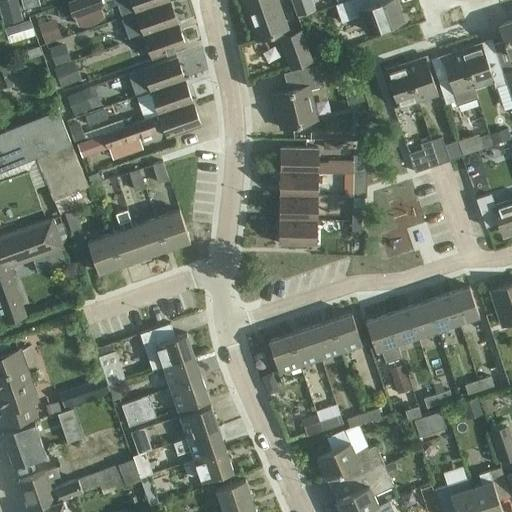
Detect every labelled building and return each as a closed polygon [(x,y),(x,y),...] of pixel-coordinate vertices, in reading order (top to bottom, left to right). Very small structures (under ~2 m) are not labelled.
[(100,0),(78,0),(70,3),(75,18),(104,8),(100,0)] [(127,0),(118,3),(123,18),(170,1),(169,0),(127,0)] [(242,0),(257,39),(276,33),(288,28),(278,0),(242,0)] [(294,0),(299,14),(314,9),(310,0),(294,0)] [(346,0),(337,4),(343,21),(361,15),(367,31),(403,18),(396,0),(346,0)] [(131,40),(178,24),(170,1),(123,18),(131,40)] [(18,5),(1,9),(5,24),(21,19),(18,5)] [(10,43),(37,35),(32,21),(5,29),(10,43)] [(511,22),(501,26),(511,59),(511,22)] [(153,59),(168,54),(187,47),(178,24),(131,40),(132,42),(146,37),(153,59)] [(280,37),(291,68),(312,60),(301,30),(280,37)] [(6,56),(34,48),(31,38),(3,46),(6,56)] [(72,59),(66,42),(50,48),(56,65),(72,59)] [(507,83),(501,66),(495,47),(485,50),(482,43),(462,50),(475,89),(476,89),(495,83),(496,87),(507,83)] [(30,60),(44,55),(42,47),(27,51),(30,60)] [(459,105),(479,98),(476,89),(475,89),(462,50),(443,56),(449,76),(439,80),(447,103),(458,100),(459,105)] [(419,100),(439,94),(426,56),(406,63),(419,100)] [(138,97),(151,92),(185,81),(176,57),(129,74),(138,97)] [(83,80),(76,60),(57,67),(64,86),(83,80)] [(11,75),(28,70),(25,61),(1,69),(8,89),(15,87),(11,75)] [(399,107),(418,101),(419,100),(406,63),(386,70),(399,107)] [(282,129),(301,124),(317,120),(310,91),(324,88),(319,65),(284,74),(288,91),(273,94),(282,129)] [(159,115),(193,104),(185,81),(151,92),(159,115)] [(87,88),(68,96),(75,114),(93,108),(87,88)] [(201,126),(193,104),(159,115),(167,138),(201,126)] [(92,185),(88,187),(60,111),(0,132),(0,180),(29,170),(35,187),(48,182),(54,199),(61,215),(65,213),(75,209),(97,200),(92,185)] [(95,111),(85,115),(88,124),(99,121),(95,111)] [(75,144),(77,143),(136,123),(133,115),(85,133),(81,121),(68,125),(75,144)] [(82,155),(88,153),(157,129),(154,117),(136,123),(77,143),(82,155)] [(511,139),(508,128),(490,135),(494,146),(511,139)] [(490,133),(480,136),(484,149),(494,146),(490,135),(490,133)] [(464,156),(458,140),(446,144),(444,136),(432,140),(440,164),(464,156)] [(440,164),(432,140),(421,143),(423,149),(409,153),(415,172),(440,164)] [(317,173),(317,169),(346,170),(346,174),(368,174),(368,156),(353,155),(353,161),(329,160),(329,162),(317,162),(318,148),(282,147),(281,172),(317,173)] [(159,183),(168,179),(163,162),(153,165),(159,183)] [(464,170),(472,191),(490,185),(482,163),(464,170)] [(134,191),(145,187),(139,169),(129,173),(134,191)] [(42,207),(35,187),(29,170),(0,180),(0,210),(3,220),(42,207)] [(281,196),(317,197),(317,173),(281,172),(281,196)] [(89,176),(92,185),(97,200),(98,199),(96,194),(104,191),(98,173),(89,176)] [(368,174),(346,174),(346,193),(353,193),(353,198),(362,198),(362,193),(367,193),(368,174)] [(491,195),(477,199),(488,227),(499,222),(503,233),(511,229),(511,199),(495,205),(491,195)] [(316,221),(317,197),(281,196),(280,220),(316,221)] [(353,198),(353,222),(362,223),(362,198),(353,198)] [(75,209),(65,213),(71,231),(81,227),(75,209)] [(180,210),(168,214),(178,244),(190,240),(180,210)] [(0,307),(5,322),(24,316),(25,315),(8,266),(62,246),(61,244),(75,240),(71,231),(65,213),(61,215),(52,218),(0,237),(0,307)] [(168,214),(157,218),(167,248),(178,244),(168,214)] [(157,218),(145,222),(156,252),(167,248),(157,218)] [(316,244),(316,224),(316,221),(280,220),(280,243),(316,244)] [(145,222),(134,226),(145,256),(156,252),(145,222)] [(362,234),(362,223),(353,222),(353,234),(362,234)] [(134,226),(123,230),(134,260),(145,256),(134,226)] [(123,230),(112,234),(122,264),(134,260),(123,230)] [(101,238),(111,268),(122,264),(112,234),(101,238)] [(99,272),(111,268),(101,238),(89,242),(99,272)] [(511,284),(491,291),(497,310),(502,325),(511,321),(511,284)] [(90,285),(77,289),(82,301),(94,297),(90,285)] [(470,286),(449,293),(458,322),(480,315),(470,286)] [(438,329),(458,322),(449,293),(428,300),(438,329)] [(418,336),(438,329),(428,300),(408,306),(418,336)] [(388,313),(397,343),(418,336),(408,306),(388,313)] [(363,344),(359,331),(352,313),(331,320),(342,351),(363,344)] [(366,320),(373,339),(376,350),(382,348),(386,362),(402,357),(397,343),(388,313),(366,320)] [(331,320),(311,327),(321,358),(342,351),(331,320)] [(165,366),(195,355),(187,333),(176,337),(171,323),(141,333),(152,368),(164,364),(165,366)] [(301,364),(321,358),(311,327),(290,333),(301,364)] [(280,372),(299,365),(301,364),(290,333),(269,341),(280,372)] [(0,419),(3,428),(22,421),(38,416),(33,401),(37,399),(20,351),(0,357),(0,403),(2,409),(0,409),(0,419)] [(106,376),(107,375),(110,385),(119,381),(118,380),(125,377),(116,351),(99,357),(106,376)] [(165,366),(172,387),(202,377),(195,355),(165,366)] [(403,376),(387,380),(394,406),(410,402),(403,376)] [(491,376),(478,380),(481,389),(494,385),(491,376)] [(202,377),(172,387),(179,410),(210,399),(202,377)] [(104,378),(91,383),(96,399),(110,395),(104,378)] [(469,393),(481,389),(478,380),(466,384),(469,393)] [(119,381),(110,385),(114,399),(123,396),(119,381)] [(450,389),(437,393),(440,403),(453,398),(450,389)] [(428,407),(440,403),(437,393),(425,398),(428,407)] [(122,403),(125,411),(130,426),(139,423),(131,401),(122,403)] [(59,402),(48,405),(51,414),(62,411),(59,402)] [(424,419),(450,411),(447,402),(421,410),(424,419)] [(181,415),(189,438),(219,428),(212,405),(181,415)] [(323,430),(343,423),(337,405),(317,411),(318,413),(317,413),(323,430)] [(409,420),(411,419),(422,415),(419,406),(406,410),(409,420)] [(74,408),(58,413),(67,442),(83,436),(74,408)] [(363,413),(366,422),(380,417),(377,409),(363,413)] [(301,418),(307,435),(323,430),(317,413),(301,418)] [(366,422),(363,413),(346,419),(349,427),(366,422)] [(397,418),(395,421),(396,425),(400,427),(403,426),(405,423),(404,419),(401,417),(397,418)] [(511,437),(508,425),(507,425),(506,421),(491,426),(493,430),(492,431),(502,461),(511,457),(511,437)] [(3,435),(15,468),(47,457),(36,424),(3,435)] [(132,432),(137,447),(139,452),(133,455),(133,456),(156,448),(156,447),(152,448),(145,427),(132,432)] [(179,454),(193,450),(196,459),(226,449),(219,428),(189,438),(175,442),(179,454)] [(351,479),(385,464),(376,444),(356,453),(346,429),(328,437),(333,449),(317,456),(326,477),(346,468),(351,479)] [(133,456),(136,462),(141,478),(150,475),(149,474),(164,470),(156,448),(133,456)] [(203,482),(215,478),(234,471),(226,449),(196,459),(184,463),(188,474),(193,476),(201,474),(203,482)] [(57,467),(19,480),(30,511),(63,499),(100,486),(103,494),(125,486),(124,483),(140,477),(133,458),(117,463),(118,465),(56,487),(54,479),(60,476),(57,467)] [(336,499),(341,511),(362,511),(379,505),(374,495),(395,486),(390,476),(399,473),(395,462),(386,466),(385,464),(351,479),(356,491),(336,499)] [(472,487),(479,511),(503,511),(497,494),(509,491),(501,466),(479,474),(482,483),(472,487)] [(155,490),(150,475),(141,478),(146,493),(155,490)] [(448,484),(435,488),(437,492),(442,511),(443,511),(455,508),(455,511),(479,511),(472,487),(469,477),(448,484)] [(217,488),(224,509),(253,500),(246,479),(217,488)] [(433,481),(420,487),(424,497),(426,496),(437,492),(435,488),(433,481)] [(30,511),(67,511),(63,499),(30,511)] [(224,509),(224,511),(257,511),(253,500),(224,509)] [(379,506),(379,505),(362,511),(392,511),(389,502),(379,506)]
